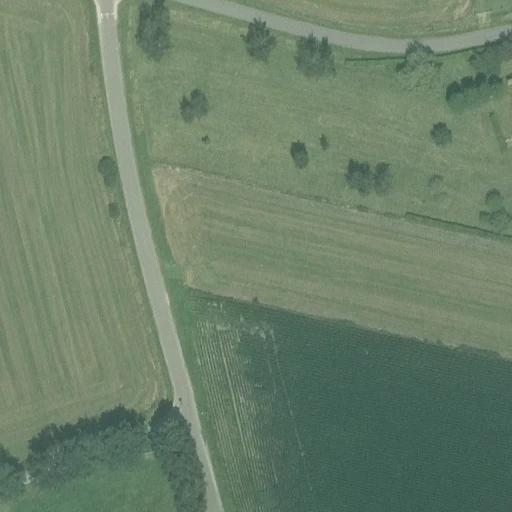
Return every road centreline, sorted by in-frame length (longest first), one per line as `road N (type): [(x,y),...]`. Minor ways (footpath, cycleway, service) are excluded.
road 1 (residential): [(187,413),(120,138),(105,0)]
road 2 (residential): [(197,0),(390,47),(511,29)]
road 3 (unclassified): [(0,485),(187,413)]
